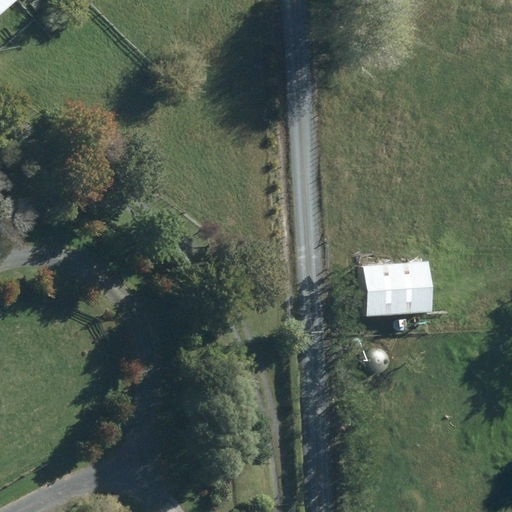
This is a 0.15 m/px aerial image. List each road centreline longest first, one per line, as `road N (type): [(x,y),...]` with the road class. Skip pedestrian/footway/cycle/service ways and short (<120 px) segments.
road 1 (unknown): [(216,511),(199,349),(171,291),(117,268),(53,267),(0,291)]
road 2 (unknown): [(93,511),(209,440)]
